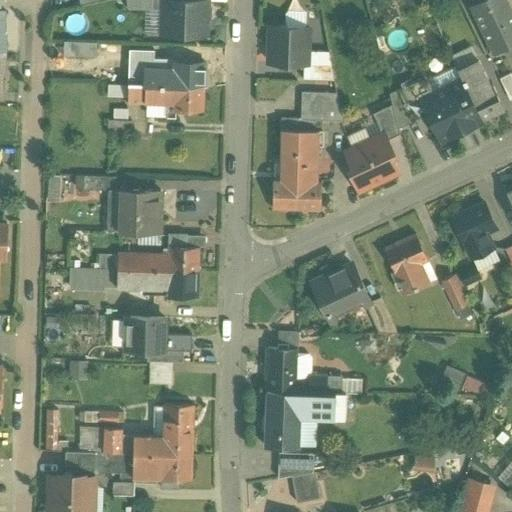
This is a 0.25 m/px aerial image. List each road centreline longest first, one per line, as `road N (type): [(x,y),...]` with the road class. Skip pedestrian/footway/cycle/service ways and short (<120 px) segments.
road 1 (residential): [(40,0),(35,347)]
road 2 (residential): [(237,268),(511,139)]
road 3 (residential): [(254,0),(237,268)]
road 4 (residential): [(232,511),(237,268)]
road 5 (residential): [(35,347),(30,511)]
